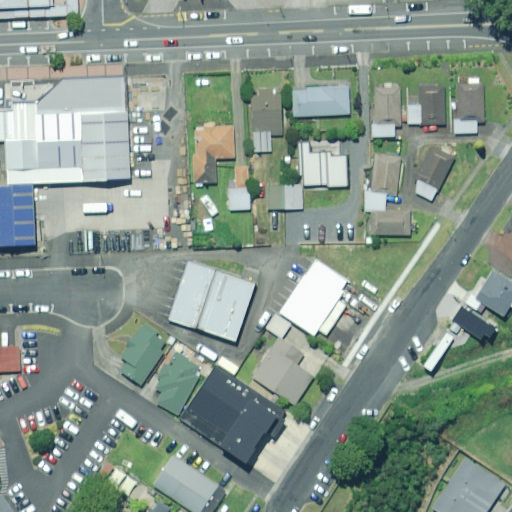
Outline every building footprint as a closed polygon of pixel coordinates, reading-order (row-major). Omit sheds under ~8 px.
[(0,0),(0,18),(71,17),(70,0),(0,0)] [(478,119),(484,119),(484,83),(482,83),(482,78),(469,78),(469,85),(459,85),(459,119),(455,119),(455,133),(478,133),(478,119)] [(126,190),(123,85),(56,87),(32,114),(0,115),(0,153),(1,154),(2,194),(126,190)] [(445,86),(420,85),(419,97),(410,97),(409,123),(444,125),(445,86)] [(352,114),(351,86),(294,89),(295,117),(352,114)] [(401,121),(401,87),(376,87),(376,137),(396,137),(396,121),(401,121)] [(280,88),(260,89),(261,95),(252,96),(255,152),(273,151),(272,134),(283,134),(280,88)] [(216,126),(216,123),(205,123),(205,129),(196,129),(197,154),(195,154),(195,182),(216,182),(216,158),(235,158),(234,126),(216,126)] [(311,141),(298,142),(299,175),(304,175),(304,185),(329,184),(329,186),(350,186),(349,155),(341,155),(341,144),(332,144),(332,153),(311,154),(311,141)] [(456,157),(433,146),(416,178),(420,180),(415,191),(433,201),(456,157)] [(400,154),(376,153),(374,191),(366,190),(366,211),(373,212),(372,234),(411,236),(412,210),(388,209),(389,193),(399,193),(400,154)] [(249,167),(236,167),(236,189),(229,189),(230,210),(250,209),(249,167)] [(303,210),(304,186),(268,185),(267,209),(303,210)] [(33,196),(0,197),(0,249),(34,249),(33,196)] [(314,348),(350,289),(309,264),(273,322),(314,348)] [(185,270),(167,328),(233,349),(251,291),(185,270)] [(511,302),(511,281),(494,270),(475,298),(503,316),(511,302)] [(480,313),(461,301),(449,320),(467,332),(480,313)] [(141,384),(167,342),(141,326),(115,368),(141,384)] [(250,386),(290,411),(320,362),(280,338),(250,386)] [(174,417),(202,372),(176,355),(148,400),(174,417)] [(284,412),(215,370),(186,417),(255,459),(284,412)] [(507,451),(507,439),(497,439),(497,451),(507,451)] [(216,511),(229,492),(174,458),(153,491),(187,511),(216,511)] [(114,468),(105,463),(96,477),(105,483),(114,468)]
